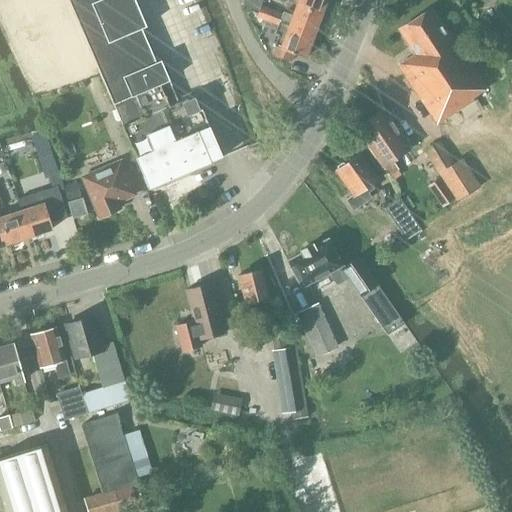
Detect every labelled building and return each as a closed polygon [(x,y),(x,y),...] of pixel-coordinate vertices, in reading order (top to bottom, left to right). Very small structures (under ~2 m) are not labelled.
[(67,0),(121,126),(148,188),(222,157),(195,94),(178,102),(167,78),(166,65),(162,66),(160,60),(155,62),(140,29),(145,26),(143,20),(146,19),(138,8),(136,5),(135,0),(67,0)] [(243,0),(242,6),(258,11),(260,6),(262,0),(243,0)] [(286,0),(286,1),(296,4),(321,13),(325,0),(286,0)] [(282,14),(277,25),(288,26),(313,35),(321,13),(296,4),(291,18),(282,14)] [(256,17),(267,21),(271,10),(260,6),(258,11),(256,17)] [(398,65),(436,124),(472,100),(471,98),(486,88),(449,31),(446,33),(430,8),(399,29),(415,54),(398,65)] [(267,21),(277,25),(282,14),(271,10),(267,21)] [(289,65),(290,61),(293,53),(304,58),(313,35),(288,26),(277,25),(274,34),(278,35),(271,56),(272,58),(289,65)] [(355,128),(382,167),(388,176),(398,169),(392,160),(408,149),(381,109),(355,128)] [(425,151),(437,170),(438,172),(442,169),(446,176),(456,170),(452,163),(439,142),(424,150),(425,151)] [(437,170),(425,151),(413,158),(426,178),(437,170)] [(351,195),(346,199),(346,200),(352,209),(370,197),(367,192),(372,188),(369,184),(378,178),(359,153),(345,163),(341,163),(337,166),(336,169),(334,171),(351,195)] [(83,178),(99,217),(119,209),(115,202),(133,194),(119,162),(83,178)] [(444,204),(451,199),(436,180),(429,185),(444,204)] [(17,199),(18,202),(21,211),(29,236),(52,228),(50,223),(67,217),(56,186),(17,199)] [(67,202),(72,219),(87,214),(82,198),(67,202)] [(383,208),(398,230),(413,219),(398,198),(383,208)] [(11,214),(0,218),(0,221),(7,243),(29,236),(21,211),(18,202),(8,205),(11,214)] [(287,260),(286,261),(287,262),(301,287),(328,272),(336,284),(346,277),(340,268),(342,267),(328,240),(327,239),(326,239),(313,247),(312,246),(312,244),(310,245),(311,245),(301,250),(300,251),(300,252),(301,252),(301,253),(288,260),(287,260)] [(383,293),(376,284),(358,257),(341,268),(359,296),(386,335),(404,322),(402,317),(400,318),(395,309),(383,293)] [(245,304),(257,301),(262,322),(277,319),(271,297),(269,298),(262,271),(255,272),(255,271),(238,275),(245,304)] [(185,290),(193,321),(175,326),(181,351),(201,346),(199,339),(225,332),(212,282),(185,290)] [(305,351),(306,362),(337,348),(316,304),(297,313),(301,323),(296,325),(302,344),(305,351)] [(75,357),(91,353),(95,366),(101,387),(81,393),(87,412),(129,399),(112,341),(101,345),(93,317),(66,324),(75,357)] [(30,335),(39,368),(55,363),(58,373),(67,370),(64,361),(64,360),(55,327),(30,335)] [(12,344),(0,347),(0,380),(12,377),(14,383),(23,380),(12,344)] [(271,352),(281,412),(299,409),(289,349),(271,352)] [(58,400),(64,419),(86,413),(80,393),(58,400)] [(212,400),(210,409),(237,415),(239,405),(212,400)] [(20,416),(9,419),(12,427),(22,424),(34,421),(31,408),(18,412),(20,416)] [(82,424),(86,436),(119,425),(115,413),(82,424)] [(0,430),(12,427),(9,419),(8,415),(0,417),(0,430)] [(86,436),(89,447),(123,437),(119,425),(86,436)] [(89,447),(93,458),(126,448),(123,437),(89,447)] [(67,511),(46,444),(0,458),(0,498),(4,511),(67,511)] [(93,458),(96,470),(130,459),(126,448),(93,458)] [(96,470),(100,481),(133,471),(130,459),(96,470)] [(133,471),(100,481),(104,493),(137,482),(133,471)] [(111,511),(121,509),(143,502),(137,482),(104,493),(84,499),(87,511),(111,511)] [(146,511),(143,502),(121,509),(122,511),(146,511)]
